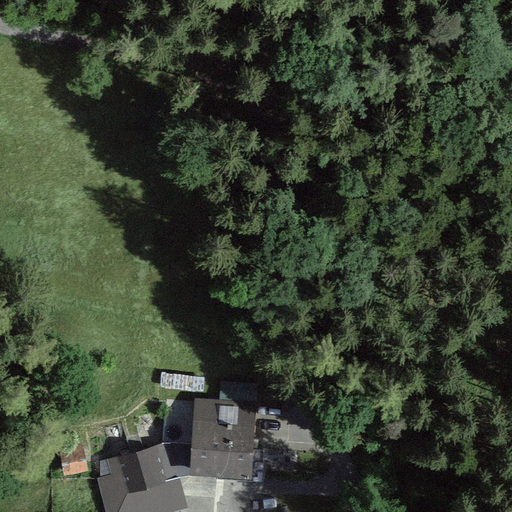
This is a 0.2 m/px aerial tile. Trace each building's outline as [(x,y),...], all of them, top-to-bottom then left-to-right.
[(220,401),(257,403),(258,384),(221,382),(220,401)] [(220,401),(167,397),(164,443),(169,443),(193,445),(191,476),(251,480),(257,403),(220,401)] [(119,496),(112,473),(95,478),(104,511),(174,511),(188,508),(169,443),(164,443),(155,446),(166,481),(119,496)] [(89,471),(84,444),(60,449),(65,476),(89,471)] [(119,496),(166,481),(155,446),(108,460),(112,473),(119,496)]
